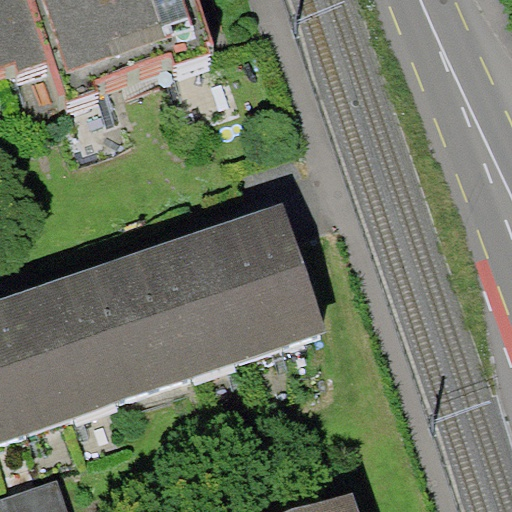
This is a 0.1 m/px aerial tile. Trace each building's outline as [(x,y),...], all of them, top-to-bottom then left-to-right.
[(0,0),(0,75),(5,74),(9,84),(50,70),(50,66),(27,0),(0,0)] [(27,0),(50,66),(65,111),(108,97),(104,83),(176,60),(181,68),(211,57),(208,48),(214,46),(198,0),(27,0)] [(111,264),(153,392),(329,335),(287,207),(111,264)] [(0,303),(0,445),(153,392),(111,264),(0,303)] [(50,511),(42,487),(0,502),(0,511),(50,511)]
